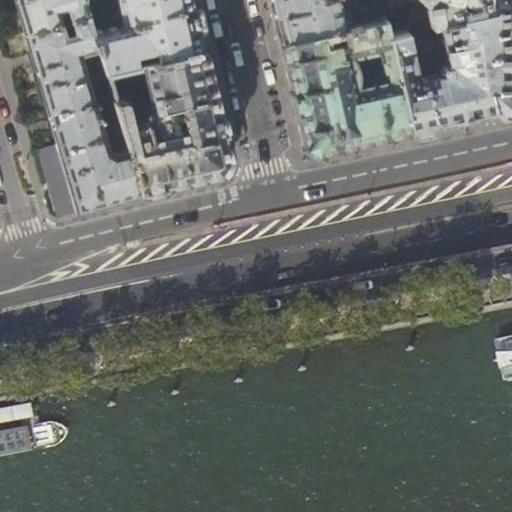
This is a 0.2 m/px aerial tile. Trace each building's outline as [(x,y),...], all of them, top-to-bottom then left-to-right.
[(14,0),(15,1),(24,32),(61,21),(57,8),(66,6),(69,18),(86,13),(83,4),(82,0),(14,0)] [(139,63),(204,48),(193,0),(116,0),(121,24),(91,30),(96,48),(98,55),(101,63),(103,71),(139,63)] [(269,0),(271,6),(279,41),(349,25),(345,11),(340,9),(337,0),(269,0)] [(422,0),(428,3),(427,5),(425,6),(429,24),(439,22),(509,5),(508,0),(422,0)] [(509,57),(509,5),(439,22),(448,63),(444,64),(441,68),(442,71),(417,76),(406,30),(386,34),(408,130),(432,125),(508,107),(510,104),(509,57)] [(86,13),(69,18),(73,30),(64,32),(61,21),(24,32),(37,76),(48,113),(93,100),(79,52),(96,48),(91,30),(86,13)] [(382,18),(349,25),(279,41),(288,81),(302,144),(314,152),(338,146),(352,143),(408,130),(386,34),(382,18)] [(204,48),(139,63),(150,110),(149,111),(148,111),(147,112),(146,113),(146,114),(146,115),(146,117),(146,118),(131,122),(124,100),(124,99),(123,98),(121,97),(111,100),(120,128),(125,147),(138,191),(146,189),(217,173),(221,172),(224,169),(227,165),(228,161),(228,156),(216,103),(204,48)] [(110,95),(93,100),(48,113),(57,144),(38,149),(58,215),(61,215),(96,204),(138,191),(125,147),(113,150),(107,148),(103,133),(120,128),(111,100),(110,95)]
